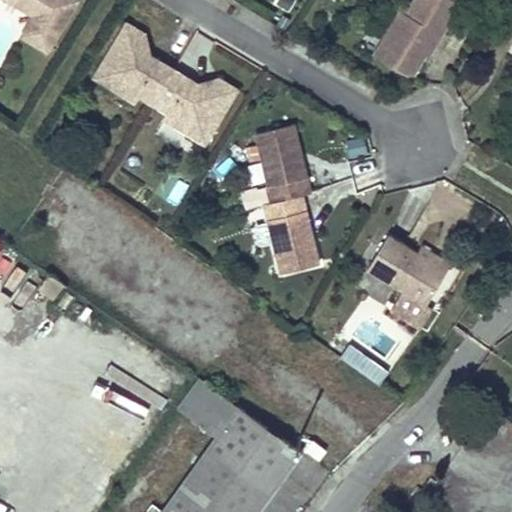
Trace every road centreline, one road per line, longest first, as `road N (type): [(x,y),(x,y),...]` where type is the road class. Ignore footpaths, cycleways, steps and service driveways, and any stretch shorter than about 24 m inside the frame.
road 1 (residential): [(339,511),(373,461),(434,404),(511,294)]
road 2 (residential): [(182,0),(382,119),(416,148)]
